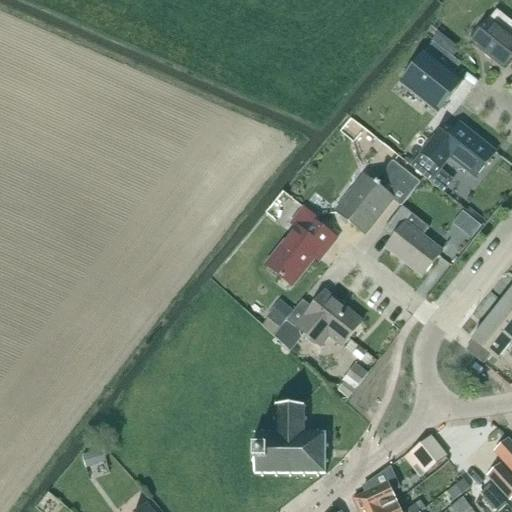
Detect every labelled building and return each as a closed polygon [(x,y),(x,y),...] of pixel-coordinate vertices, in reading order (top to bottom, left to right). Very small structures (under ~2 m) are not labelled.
[(482,25),(471,39),(474,42),(473,44),(503,68),(511,56),(511,23),(498,12),(485,28),(482,25)] [(435,43),(402,84),(438,114),(464,82),(455,74),(462,65),(435,43)] [(413,166),(433,181),(452,157),(479,178),(498,154),(462,125),(454,134),(445,126),(413,166)] [(393,198),(404,206),(422,184),(395,163),(378,185),(368,177),(339,214),(342,216),(339,220),(347,227),(350,222),(367,235),(378,220),(377,219),(393,198)] [(432,228),(404,207),(387,228),(397,236),(387,249),(424,278),(444,252),(425,236),(432,228)] [(297,232),(269,267),(293,287),(323,249),(328,253),(338,240),(314,221),(316,218),(304,208),(290,226),(297,232)] [(474,220),(464,232),(473,239),(483,227),(474,220)] [(511,291),(503,303),(511,310),(511,291)] [(287,321),(274,337),(289,351),(297,340),(295,339),(300,333),(298,331),(299,330),(304,333),(307,339),(310,342),(313,345),(316,347),(321,347),(322,348),(330,337),(344,348),(365,323),(327,293),(314,310),(304,302),(288,322),(287,321)] [(269,319),(263,326),(274,337),(281,329),(294,312),(282,302),(268,319),(269,319)] [(511,310),(503,303),(488,322),(511,341),(511,310)] [(511,341),(488,322),(472,341),(498,362),(510,346),(511,347),(511,341)] [(346,378),(359,388),(370,375),(357,365),(346,378)] [(345,383),(338,392),(349,399),(355,391),(345,383)] [(255,435),(254,475),(325,475),(326,435),(304,435),(305,408),(276,408),(276,436),(255,435)] [(450,458),(433,437),(405,459),(422,480),(450,458)] [(511,444),(509,441),(496,453),(511,471),(511,444)] [(511,478),(501,465),(488,477),(510,502),(511,500),(511,478)] [(367,494),(354,500),(357,506),(360,511),(381,511),(399,503),(394,492),(401,488),(392,468),(364,488),(367,494)] [(466,481),(451,492),(456,499),(472,488),(466,481)] [(491,485),(482,494),(498,511),(499,511),(508,504),(491,485)] [(464,498),(448,511),(470,511),(473,510),(464,498)] [(403,511),(399,503),(381,511),(424,511),(427,510),(421,501),(408,511),(403,511)]
